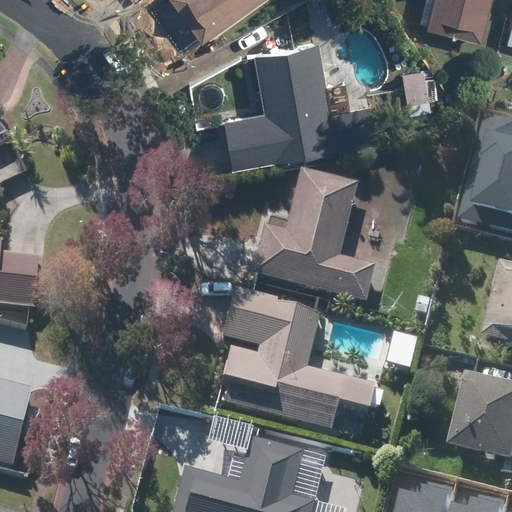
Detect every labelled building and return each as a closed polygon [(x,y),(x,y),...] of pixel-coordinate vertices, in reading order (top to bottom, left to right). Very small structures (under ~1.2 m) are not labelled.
[(167,0),(199,43),(258,0),(167,0)] [(420,0),(414,25),(478,42),(488,0),(420,0)] [(511,0),(501,44),(511,46),(511,0)] [(371,104),(347,108),(343,83),(324,87),(316,42),(250,54),(260,110),(218,118),(227,168),(377,141),(371,104)] [(436,136),(424,68),(399,72),(411,140),(436,136)] [(511,145),(493,139),(477,212),(511,219),(511,145)] [(297,177),(282,241),(200,222),(189,269),(363,309),(372,269),(338,261),(354,190),(297,177)] [(0,305),(29,307),(32,260),(0,258),(0,305)] [(480,347),(511,354),(511,271),(498,268),(480,347)] [(213,410),(219,411),(326,435),(331,413),(363,420),(370,388),(304,373),(317,314),(228,294),(216,348),(227,350),(213,410)] [(511,393),(461,382),(443,455),(511,471),(511,393)] [(0,470),(11,473),(29,393),(0,386),(0,470)] [(394,428),(372,423),(366,454),(388,458),(394,428)] [(312,511),(315,499),(292,494),(304,449),(252,436),(240,480),(185,466),(172,511),(312,511)] [(419,492),(399,487),(392,511),(444,511),(448,500),(451,488),(427,482),(427,485),(421,483),(419,492)] [(467,505),(448,500),(444,511),(500,511),(503,501),(479,495),(478,498),(470,496),(467,505)]
